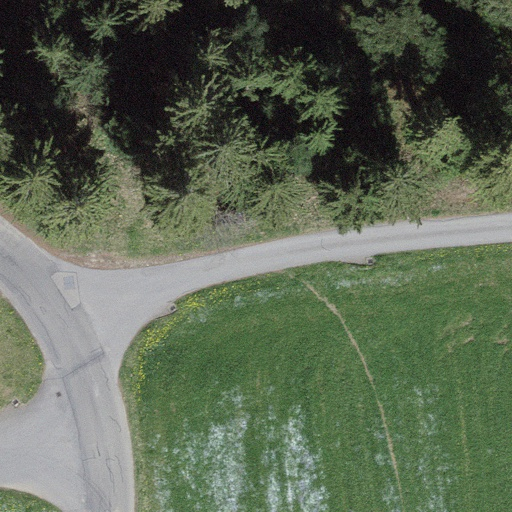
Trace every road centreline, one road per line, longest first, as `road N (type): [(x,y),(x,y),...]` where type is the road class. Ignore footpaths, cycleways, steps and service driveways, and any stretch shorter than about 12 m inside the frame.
road 1 (track): [(511,226),(306,249),(61,308)]
road 2 (unclassified): [(0,246),(61,308),(79,344),(106,511)]
